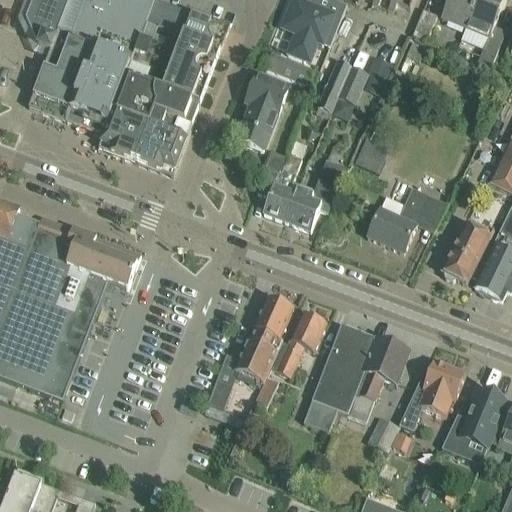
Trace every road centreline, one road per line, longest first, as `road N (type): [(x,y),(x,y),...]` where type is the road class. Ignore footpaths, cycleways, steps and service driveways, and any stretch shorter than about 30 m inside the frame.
road 1 (tertiary): [(511,349),(174,226)]
road 2 (residential): [(0,417),(187,485),(230,511)]
road 3 (residential): [(174,226),(251,34),(240,0)]
road 4 (tertiary): [(174,226),(0,162)]
